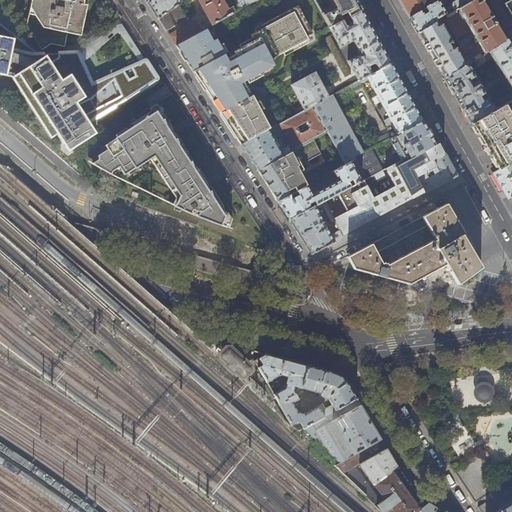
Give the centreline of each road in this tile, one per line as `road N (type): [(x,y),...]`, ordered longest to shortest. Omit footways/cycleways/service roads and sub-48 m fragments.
road 1 (residential): [(351,343),(127,0)]
road 2 (tertiary): [(379,0),(511,235)]
road 3 (residential): [(0,111),(86,184),(165,285)]
road 4 (residential): [(351,343),(458,511)]
road 5 (primary): [(165,285),(351,343)]
road 6 (primary): [(0,242),(165,285)]
road 7 (primary): [(351,343),(428,344),(511,330)]
